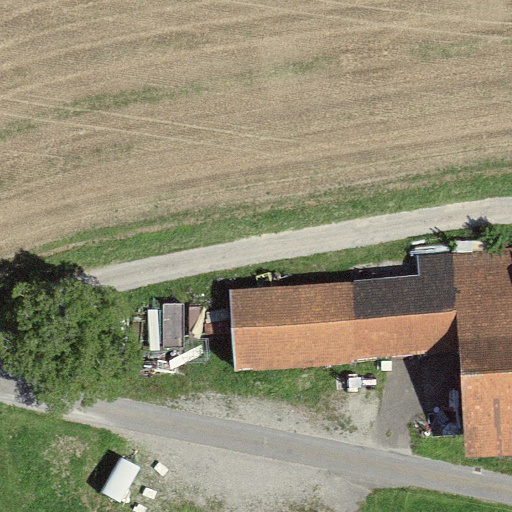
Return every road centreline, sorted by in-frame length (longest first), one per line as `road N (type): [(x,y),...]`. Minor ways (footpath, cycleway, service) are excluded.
road 1 (track): [(511,216),(143,274),(0,331)]
road 2 (residential): [(511,491),(0,388)]
